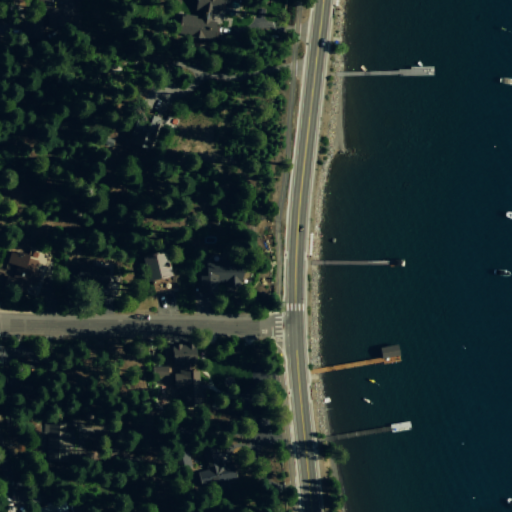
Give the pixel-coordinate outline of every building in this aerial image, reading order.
[(33,0),(33,21),(19,21),(19,40),(52,40),(52,26),(67,26),(67,0),(33,0)] [(174,35),(209,42),(213,23),(207,21),(208,13),(218,15),(220,3),(226,4),(227,0),(194,0),(192,10),(200,12),(199,19),(178,15),(174,35)] [(160,120),(135,112),(125,144),(150,152),(160,120)] [(152,293),(172,288),(162,251),(137,258),(144,283),(149,282),(152,293)] [(0,287),(23,294),(27,282),(33,283),(39,260),(8,252),(0,281),(0,287)] [(96,286),(99,267),(77,264),(74,284),(96,286)] [(195,295),(204,295),(204,287),(239,288),(239,265),(203,264),(203,277),(196,277),(195,295)] [(192,346),(169,346),(169,366),(173,366),(173,388),(179,388),(179,404),(203,404),(203,373),(192,373),(192,346)] [(164,376),(164,367),(150,367),(150,376),(164,376)] [(45,434),(45,457),(66,457),(67,422),(42,421),(41,434),(45,434)] [(198,485),(233,479),(230,463),(221,465),(217,441),(199,444),(204,470),(195,471),(198,485)] [(189,466),(186,449),(177,451),(180,468),(189,466)]
